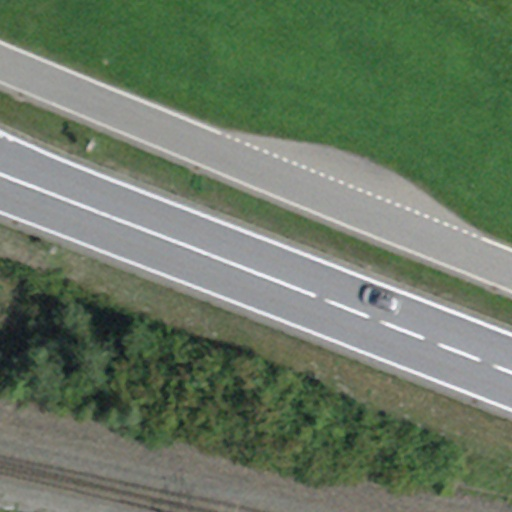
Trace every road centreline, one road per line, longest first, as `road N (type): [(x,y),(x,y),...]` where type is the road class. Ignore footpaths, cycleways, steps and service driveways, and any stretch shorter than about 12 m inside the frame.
road 1 (unclassified): [(511,269),(0,61)]
road 2 (primary): [(511,369),(0,171)]
